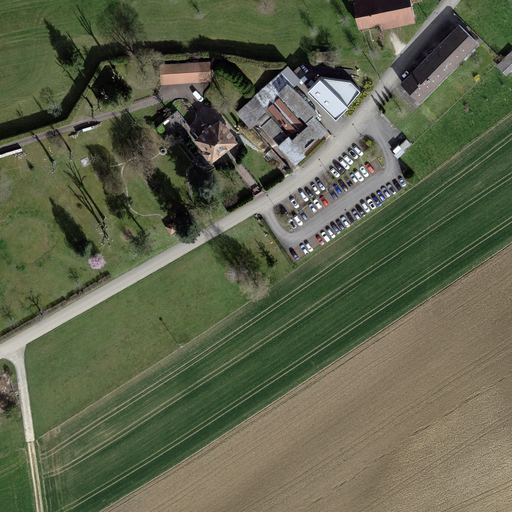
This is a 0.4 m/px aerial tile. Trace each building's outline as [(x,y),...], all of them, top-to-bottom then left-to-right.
[(412,20),(406,0),(353,0),(360,27),(382,21),(383,27),(412,20)] [(455,24),(398,81),(416,99),(472,41),(455,24)] [(511,50),(494,65),(503,74),(511,65),(511,50)] [(211,63),(161,64),(162,84),(212,82),(211,63)] [(289,67),(238,114),(250,127),(257,120),(296,163),(334,128),(295,85),(301,80),(289,67)] [(320,70),(307,83),(335,111),(360,86),(350,77),(322,73),(320,70)] [(177,115),(158,128),(165,137),(183,124),(177,115)] [(222,119),(198,138),(213,158),(237,139),(222,119)]
